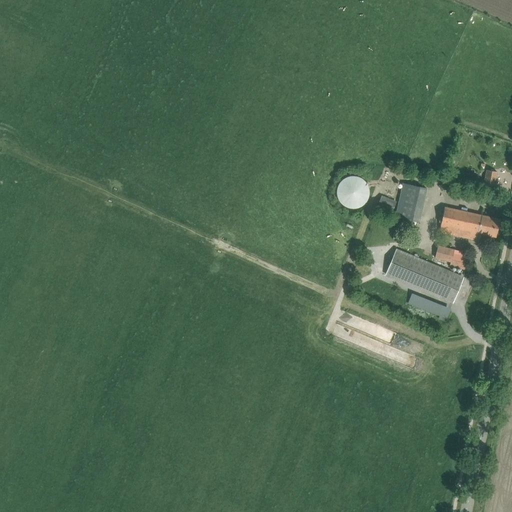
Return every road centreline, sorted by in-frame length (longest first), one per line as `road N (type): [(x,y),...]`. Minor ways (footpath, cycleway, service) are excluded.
road 1 (track): [(94,188),(422,335),(486,342)]
road 2 (tertiary): [(466,511),(511,273)]
